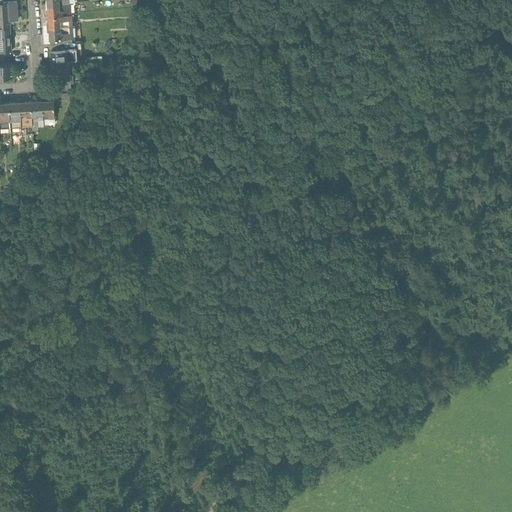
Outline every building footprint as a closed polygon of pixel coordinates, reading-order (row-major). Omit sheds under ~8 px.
[(8,1),(0,1),(0,27),(10,26),(8,1)] [(59,4),(47,5),(48,16),(66,15),(66,10),(60,10),(59,4)] [(66,15),(48,16),(49,27),(61,26),(71,26),(71,15),(66,15)] [(10,26),(0,27),(0,51),(12,50),(10,26)] [(71,26),(61,26),(49,27),(50,39),(72,37),(71,26)] [(51,51),(51,62),(63,62),(63,56),(70,55),(69,50),(62,50),(51,51)] [(63,62),(51,62),(52,74),(53,84),(71,83),(70,67),(63,68),(63,62)] [(0,63),(0,77),(13,77),(12,63),(0,63)] [(42,100),(31,101),(32,119),(37,119),(37,112),(43,112),(42,100)] [(53,100),(42,100),(43,112),(49,111),(49,118),(54,117),(53,100)] [(31,101),(20,102),(21,120),(21,125),(32,125),(32,119),(31,101)] [(9,102),(0,102),(0,126),(5,126),(5,133),(11,132),(9,102)] [(20,102),(9,102),(11,132),(22,132),(21,125),(21,120),(20,102)]
